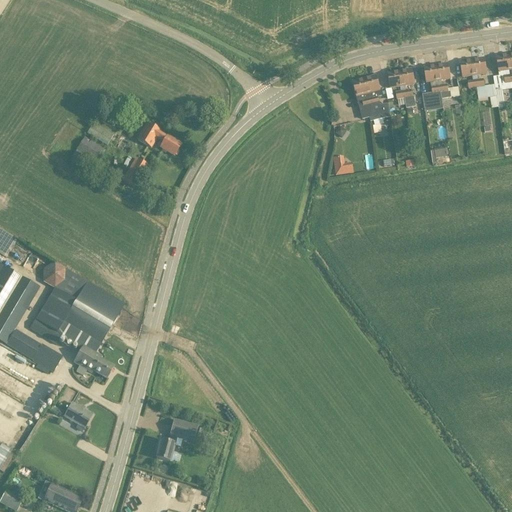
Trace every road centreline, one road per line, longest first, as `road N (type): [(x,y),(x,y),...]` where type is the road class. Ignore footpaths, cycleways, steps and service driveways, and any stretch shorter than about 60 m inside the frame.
road 1 (secondary): [(103,511),(191,205),(234,136),(267,106)]
road 2 (secondary): [(267,106),(364,54),(511,32)]
road 3 (unclassified): [(267,106),(213,55),(88,0)]
